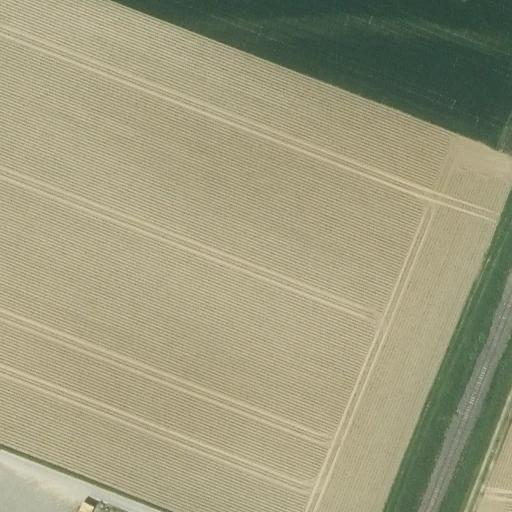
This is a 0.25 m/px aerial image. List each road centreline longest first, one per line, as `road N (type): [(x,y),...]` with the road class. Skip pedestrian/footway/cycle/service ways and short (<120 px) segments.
road 1 (track): [(393,511),(511,215)]
road 2 (track): [(136,511),(0,458)]
road 3 (track): [(511,398),(468,511)]
